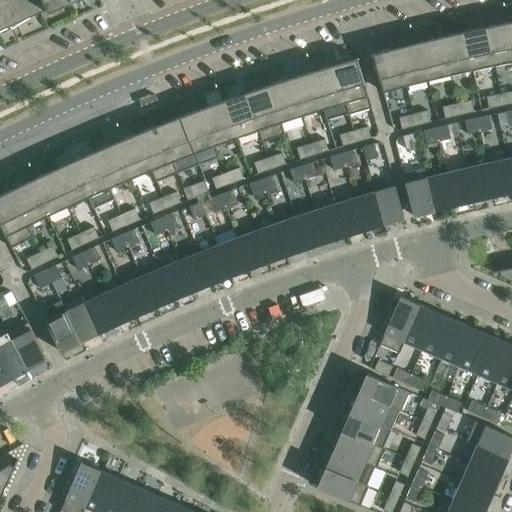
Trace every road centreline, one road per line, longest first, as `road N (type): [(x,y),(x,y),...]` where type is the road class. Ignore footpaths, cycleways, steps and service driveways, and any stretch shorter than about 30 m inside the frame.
road 1 (tertiary): [(0,140),(141,76),(351,5)]
road 2 (residential): [(33,392),(353,264)]
road 3 (residential): [(272,511),(365,303),(353,264)]
road 4 (tertiary): [(139,37),(0,99)]
road 5 (residential): [(29,511),(56,446),(33,392)]
